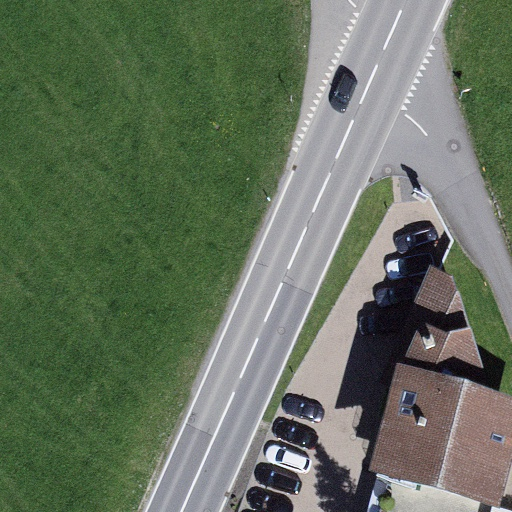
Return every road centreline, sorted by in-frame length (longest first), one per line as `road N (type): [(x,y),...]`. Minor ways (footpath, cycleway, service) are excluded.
road 1 (tertiary): [(185,511),(405,0)]
road 2 (track): [(390,34),(511,305)]
